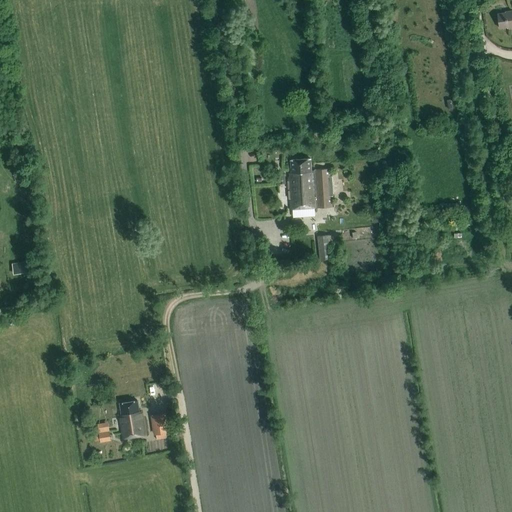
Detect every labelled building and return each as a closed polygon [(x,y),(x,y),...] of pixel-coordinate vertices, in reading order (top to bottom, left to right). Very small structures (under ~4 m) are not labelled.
[(511,28),(511,11),(509,12),(510,13),(497,14),(498,29),(506,28),(506,29),(511,28)] [(288,189),(290,189),(290,191),(288,191),(288,199),(290,199),(291,209),(332,206),(331,196),(333,196),(332,177),(330,177),(329,169),(311,171),(311,159),(290,160),(291,172),(289,172),(290,177),(289,177),(289,181),(287,181),(288,189)] [(317,236),(320,260),(330,259),(329,241),(338,240),(338,234),(317,236)] [(29,272),(29,263),(12,264),(12,273),(29,272)] [(120,416),(123,438),(145,435),(141,412),(139,412),(137,400),(120,403),(122,416),(120,416)] [(153,435),(168,432),(165,413),(150,415),(153,435)] [(99,432),(100,442),(110,440),(109,431),(99,432)]
